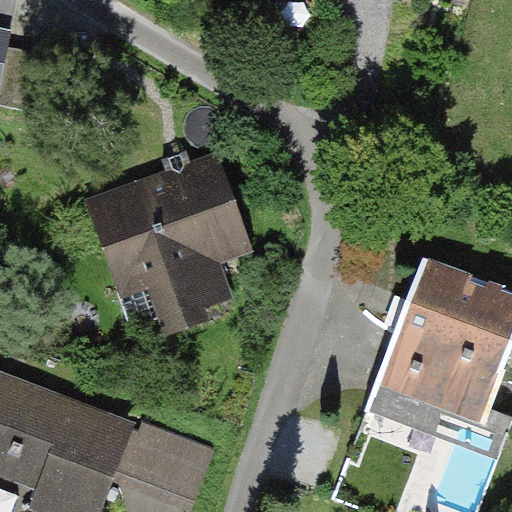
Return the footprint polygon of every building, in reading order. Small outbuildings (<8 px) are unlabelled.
[(13,37),(0,33),(0,97),(11,48),(13,37)] [(40,54),(11,48),(0,100),(0,106),(28,112),(40,54)] [(221,161),(90,206),(122,299),(145,291),(162,337),(234,312),(219,268),(253,256),(221,161)] [(511,367),(511,291),(426,258),(372,397),(394,405),(396,400),(422,410),(425,402),(489,427),(511,367)] [(106,511),(115,488),(138,430),(0,376),(0,477),(42,493),(34,511),(106,511)] [(176,511),(190,511),(212,458),(138,430),(115,488),(176,511)]
